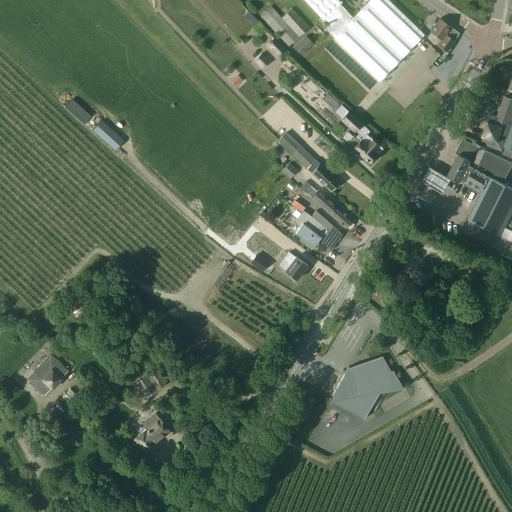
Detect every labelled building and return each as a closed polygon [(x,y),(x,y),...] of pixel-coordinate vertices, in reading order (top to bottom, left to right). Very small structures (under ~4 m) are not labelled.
[(334,38),(335,38),(380,81),(391,69),(424,35),(388,0),(370,0),(353,18),(346,11),(340,5),(342,3),(339,0),(304,0),(323,20),(325,18),(331,25),(326,29),(334,38)] [(260,16),(288,47),(310,27),(292,8),(281,18),(271,6),(260,16)] [(452,26),(440,18),(431,32),(441,39),(437,45),(447,52),(454,41),(446,35),(452,26)] [(301,55),(313,44),(306,35),(294,47),(301,55)] [(276,55),(277,56),(285,48),(274,37),(267,45),(268,47),(276,55)] [(262,54),(255,60),(262,68),(270,61),(262,53),(261,53),(262,54)] [(229,79),(237,88),(244,82),(236,73),(229,79)] [(501,134),(507,137),(511,123),(511,77),(509,88),(511,88),(511,98),(504,95),(497,116),(490,114),(488,120),(487,120),(481,137),(482,137),(481,142),(480,144),(494,149),(502,151),(505,141),(499,138),(501,134)] [(341,105),(335,112),(342,118),(340,120),(354,133),(356,131),(358,134),(355,138),(353,136),(352,137),(347,132),(342,138),(347,142),(353,148),(354,148),(354,149),(364,158),(369,163),(371,161),(373,161),(375,158),(375,156),(382,149),(366,135),(370,131),(362,124),(363,123),(349,110),(348,111),(341,105)] [(81,121),(86,116),(80,109),(75,115),(81,121)] [(93,130),(115,150),(124,140),(102,120),(93,130)] [(330,191),(339,181),(329,172),(320,163),(319,164),(315,160),(316,160),(286,131),(285,133),(280,129),(273,136),(330,191)] [(448,175),(459,180),(458,181),(481,194),(468,220),(501,236),(511,241),(511,187),(503,183),(511,165),(511,162),(463,139),(456,153),(458,154),(448,175)] [(298,170),(289,162),(281,171),(290,179),(298,170)] [(452,180),(430,167),(421,182),(443,194),(452,180)] [(312,198),(329,213),(335,205),(319,190),(317,192),(305,181),(300,187),(312,198)] [(335,205),(329,213),(346,228),(352,220),(335,205)] [(311,249),(313,246),(314,246),(318,241),(320,242),(323,239),(305,225),(312,216),(304,210),(295,222),(300,227),(295,233),(301,237),(299,240),(311,249)] [(323,239),(320,242),(331,250),(343,234),(332,226),(316,211),(312,216),(305,225),(323,239)] [(229,233),(234,223),(223,218),(218,228),(229,233)] [(307,265),(296,256),(296,257),(289,252),(279,265),(285,271),(297,279),(307,265)] [(268,263),(257,254),(251,262),(262,271),(268,263)] [(390,292),(382,302),(389,308),(397,298),(390,292)] [(51,354),(26,379),(43,396),(68,371),(51,354)] [(330,400),(363,419),(384,383),(389,391),(403,388),(393,370),(391,371),(382,356),(356,371),(349,367),(330,400)] [(149,377),(157,390),(165,385),(157,372),(149,377)] [(117,375),(118,384),(127,384),(127,375),(117,375)] [(147,376),(136,384),(145,398),(157,390),(147,376)] [(154,442),(169,431),(160,419),(155,413),(142,423),(146,429),(134,439),(144,452),(155,444),(154,442)]
